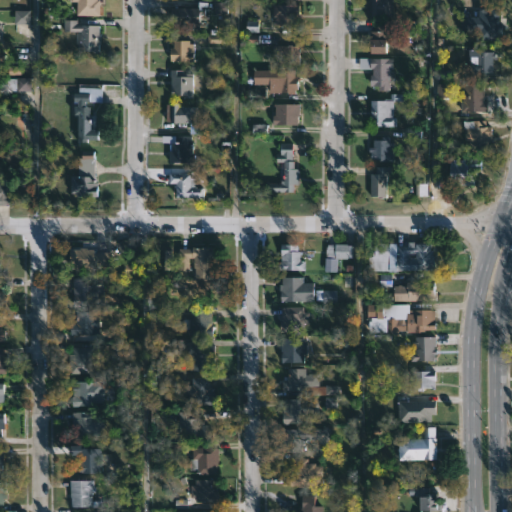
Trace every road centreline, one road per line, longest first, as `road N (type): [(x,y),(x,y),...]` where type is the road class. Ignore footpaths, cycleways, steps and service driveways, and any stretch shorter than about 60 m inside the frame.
road 1 (residential): [(0,227),(496,223)]
road 2 (secondary): [(496,223),(470,334),(470,511)]
road 3 (residential): [(251,223),(253,511)]
road 4 (residential): [(38,227),(38,511)]
road 5 (secondary): [(495,511),(494,339),(511,244)]
road 6 (residential): [(344,0),(333,225)]
road 7 (residential): [(137,0),(136,222)]
